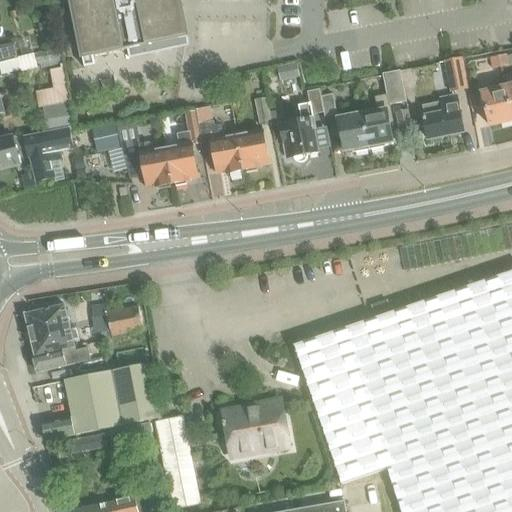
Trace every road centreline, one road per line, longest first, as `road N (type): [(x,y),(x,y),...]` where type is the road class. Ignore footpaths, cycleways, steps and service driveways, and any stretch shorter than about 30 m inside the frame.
road 1 (residential): [(511,154),(340,190),(319,223)]
road 2 (primary): [(319,223),(511,184)]
road 3 (primary): [(0,284),(162,245)]
road 4 (primary): [(162,245),(123,239),(0,250)]
road 5 (primary): [(162,245),(319,223)]
